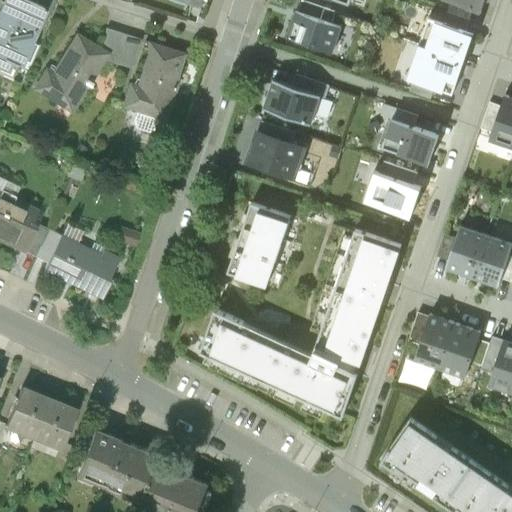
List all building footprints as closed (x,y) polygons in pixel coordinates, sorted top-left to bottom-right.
[(48,13),(18,0),(5,0),(0,13),(0,70),(10,75),(15,65),(24,69),(48,13)] [(176,0),(189,4),(187,11),(199,14),(203,0),(176,0)] [(485,0),(445,0),(481,13),(485,0)] [(345,27),(298,12),(288,41),(335,57),(345,27)] [(474,37),(428,21),(416,54),(462,69),(474,37)] [(106,29),(100,49),(110,55),(106,61),(132,69),(140,40),(106,29)] [(47,70),(34,90),(73,114),(106,61),(110,55),(100,49),(77,35),(53,74),(47,70)] [(187,55),(152,44),(138,88),(131,85),(124,108),(166,122),(187,55)] [(462,69),(416,54),(407,80),(453,96),(462,69)] [(273,79),(264,109),(312,125),(322,96),(273,79)] [(511,97),(507,96),(491,141),(511,147),(511,97)] [(439,134),(394,119),(385,145),(430,161),(439,134)] [(259,128),(248,162),(295,178),(307,144),(259,128)] [(162,170),(143,163),(139,175),(158,182),(162,170)] [(418,193),(373,177),(364,203),(409,219),(418,193)] [(0,233),(15,200),(0,192),(0,233)] [(36,210),(15,200),(0,233),(0,240),(23,252),(35,227),(30,225),(36,210)] [(251,202),(227,272),(267,286),(291,216),(251,202)] [(23,252),(48,263),(61,236),(36,224),(35,227),(23,252)] [(486,235),(460,226),(445,268),(472,277),(486,235)] [(313,354),(215,309),(201,352),(343,416),(358,374),(353,372),(358,361),(361,363),(402,245),(355,229),(313,354)] [(511,246),(511,243),(486,235),(472,277),(499,286),(511,246)] [(101,299),(120,259),(103,251),(101,255),(61,236),(48,263),(44,272),(101,299)] [(455,323),(430,315),(414,360),(440,369),(455,323)] [(481,332),(455,323),(440,369),(465,378),(481,332)] [(511,342),(503,340),(488,385),(511,393),(511,342)] [(5,428),(33,440),(49,402),(21,391),(6,426),(5,428)] [(75,413),(49,402),(33,440),(60,451),(75,413)] [(511,511),(511,488),(410,416),(379,460),(454,511),(511,511)] [(77,475),(145,502),(160,465),(163,458),(95,430),(77,475)] [(199,511),(210,486),(160,465),(145,502),(143,507),(156,511),(199,511)]
